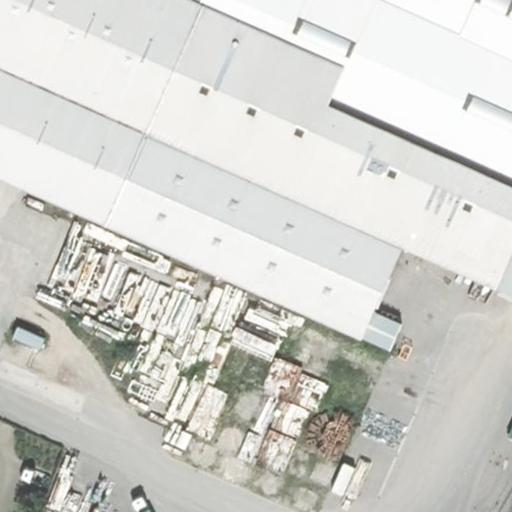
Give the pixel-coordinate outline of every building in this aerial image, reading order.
[(0,0),(0,168),(363,329),(374,306),(404,238),(511,285),(511,178),(338,102),(333,91),(347,61),(208,0),(0,0)] [(338,102),(511,178),(511,0),(208,0),(347,61),(333,91),(338,102)] [(29,302),(10,345),(97,383),(116,341),(29,302)] [(374,306),(363,329),(392,342),(402,319),(374,306)] [(116,341),(97,383),(87,407),(129,425),(158,359),(116,341)]
